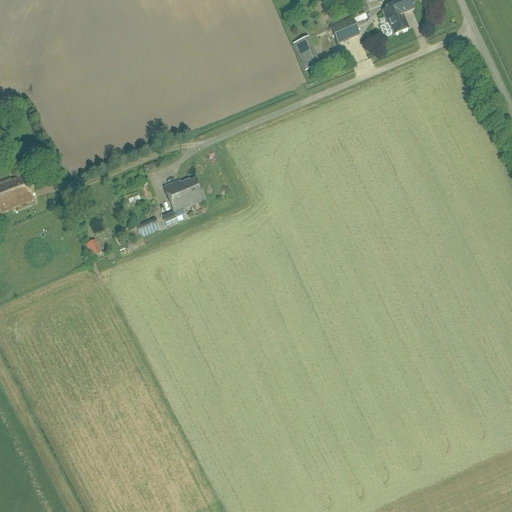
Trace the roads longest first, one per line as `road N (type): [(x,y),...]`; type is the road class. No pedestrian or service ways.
road 1 (unclassified): [(155,174),(203,145),(471,30)]
road 2 (track): [(193,151),(179,149),(88,185),(49,189)]
